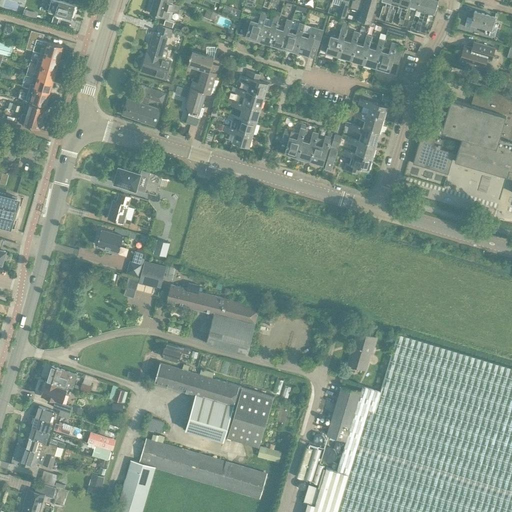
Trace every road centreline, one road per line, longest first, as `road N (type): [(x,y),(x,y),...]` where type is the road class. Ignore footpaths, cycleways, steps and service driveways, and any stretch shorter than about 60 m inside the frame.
road 1 (tertiary): [(380,213),(88,132)]
road 2 (unclassified): [(322,379),(139,330),(56,357)]
road 3 (residential): [(412,100),(234,53)]
road 4 (tertiary): [(34,291),(72,143),(88,132)]
road 5 (unclassified): [(284,511),(322,379)]
road 6 (residential): [(88,132),(86,90),(114,0)]
road 7 (tertiary): [(511,250),(380,213)]
